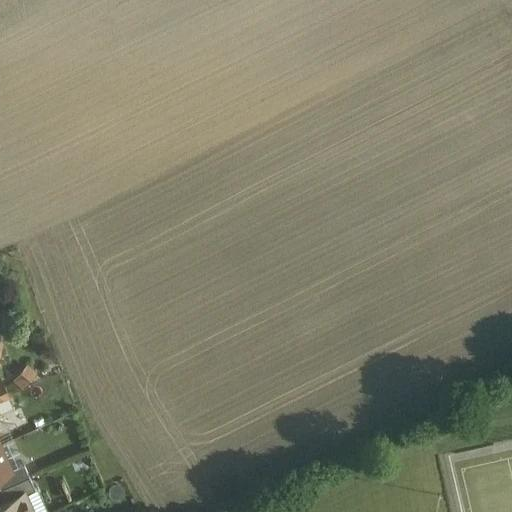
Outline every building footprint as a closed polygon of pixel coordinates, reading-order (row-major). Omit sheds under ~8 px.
[(0,399),(9,396),(1,379),(0,379),(0,399)] [(0,445),(0,474),(11,469),(10,469),(0,445)] [(11,469),(0,474),(0,488),(29,476),(23,463),(10,469),(11,469)] [(0,488),(0,500),(1,501),(23,492),(24,494),(34,489),(29,476),(0,488)] [(1,501),(0,501),(0,511),(31,511),(24,494),(23,492),(1,501)]
